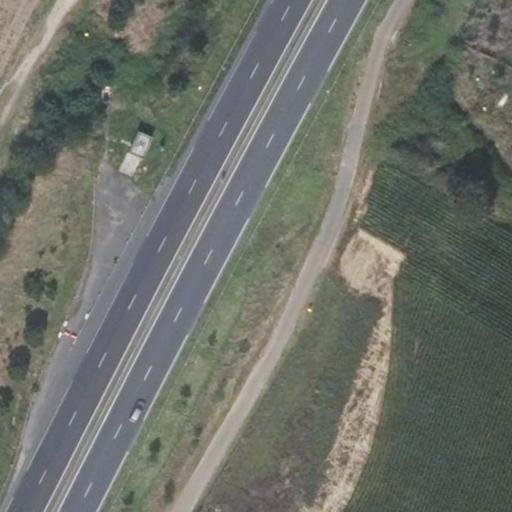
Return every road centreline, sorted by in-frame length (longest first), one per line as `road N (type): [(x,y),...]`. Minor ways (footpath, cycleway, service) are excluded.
road 1 (primary): [(292,0),(25,511)]
road 2 (primary): [(83,511),(348,0)]
road 3 (track): [(0,138),(74,0)]
